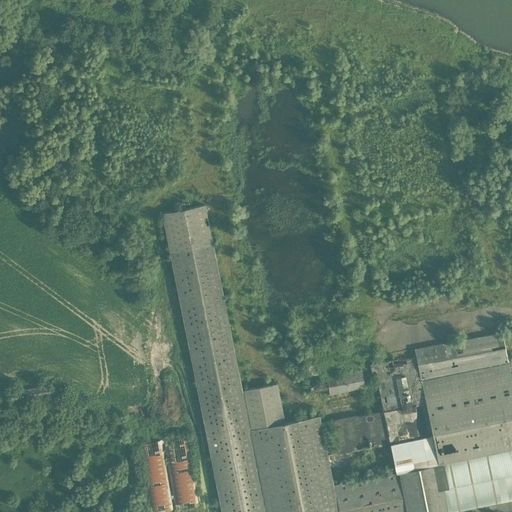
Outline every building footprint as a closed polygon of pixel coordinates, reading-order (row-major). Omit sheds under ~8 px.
[(492,511),(511,508),(511,454),(510,447),(511,446),(511,381),(508,360),(502,332),(414,349),(416,356),(390,360),(370,365),(371,370),(374,370),(383,410),(358,415),(357,414),(332,419),(339,454),(391,443),(397,471),(333,485),(319,417),(284,423),(276,383),(241,390),(204,205),(161,213),(169,251),(221,511),(492,511)] [(312,375),(311,374),(317,373),(316,364),(308,366),(308,370),(306,370),(307,376),(312,375)] [(312,385),(310,385),(311,392),(328,388),(329,394),(365,387),(362,369),(325,376),(327,382),(312,385)] [(55,384),(11,390),(12,401),(56,395),(55,384)] [(187,435),(162,439),(175,508),(198,504),(187,435)] [(149,511),(150,511),(173,508),(161,439),(137,443),(149,511)]
